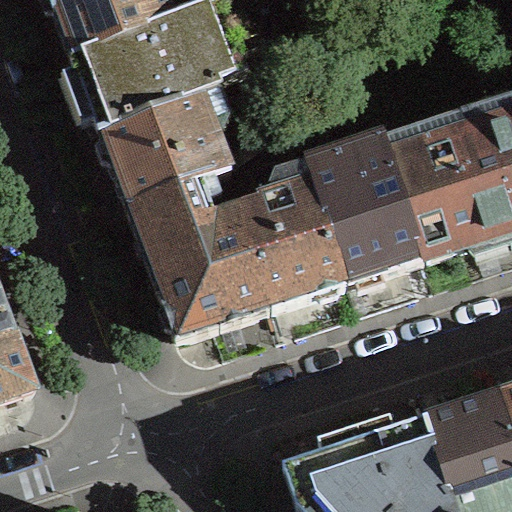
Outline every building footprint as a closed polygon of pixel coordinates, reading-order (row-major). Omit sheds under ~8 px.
[(163,0),(41,0),(39,3),(45,19),(53,20),(70,65),(173,26),(163,0)] [(75,77),(93,127),(98,139),(202,101),(220,94),(218,87),(245,76),(247,76),(232,38),(224,41),(212,11),(173,26),(70,65),(75,77)] [(202,101),(98,139),(100,146),(95,153),(101,169),(109,170),(126,214),(202,186),(229,176),(228,173),(212,130),(202,101)] [(464,136),(388,161),(423,267),(511,237),(511,120),(475,133),(470,118),(459,121),(464,136)] [(311,182),(313,187),(347,292),(356,289),(358,296),(383,288),(381,281),(423,267),(388,161),(386,153),(383,146),(381,143),(333,159),(332,160),(337,174),(311,182)] [(165,335),(171,336),(176,348),(271,317),(238,216),(215,223),(203,189),(202,186),(126,214),(162,312),(158,318),(165,335)] [(337,301),(339,294),(347,292),(313,187),(258,205),(259,209),(241,215),(238,216),(271,317),(314,302),(320,307),(337,301)] [(30,382),(30,380),(15,342),(14,343),(0,306),(0,404),(24,397),(23,394),(24,394),(24,393),(25,393),(26,392),(27,391),(27,390),(28,390),(28,389),(28,388),(28,387),(28,386),(28,385),(28,384),(28,383),(30,382)] [(511,395),(501,399),(511,431),(511,395)] [(509,511),(511,511),(511,431),(501,399),(425,424),(453,511),(509,511)] [(453,511),(425,424),(393,434),(390,423),(318,447),(321,458),(282,471),(295,511),(453,511)]
